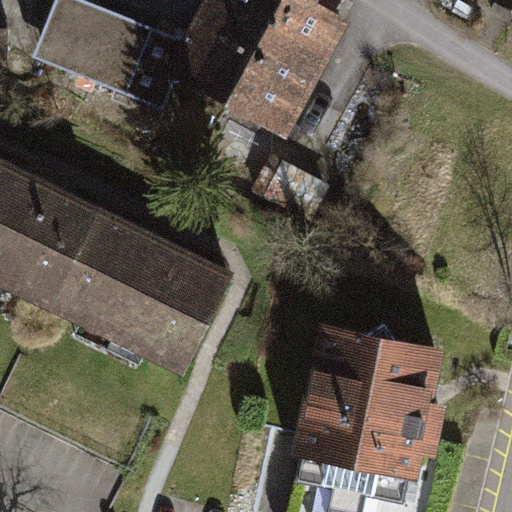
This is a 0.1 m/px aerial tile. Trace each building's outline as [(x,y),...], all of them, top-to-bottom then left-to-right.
[(153,83),(173,45),(74,0),(52,0),(28,55),(143,105),(153,83)] [(301,0),(195,0),(190,11),(249,41),(315,74),(339,26),(299,6),(301,0)] [(509,0),(471,0),(501,15),(509,0)] [(511,0),(509,0),(501,15),(511,21),(511,0)] [(212,113),(249,41),(190,11),(173,45),(153,83),(212,113)] [(315,74),(249,41),(212,113),(282,147),(290,131),(302,137),(319,104),(303,96),(315,74)] [(0,274),(39,294),(83,208),(0,165),(0,274)] [(176,363),(219,273),(83,208),(39,294),(176,363)] [(435,359),(314,338),(290,473),(412,495),(435,359)]
